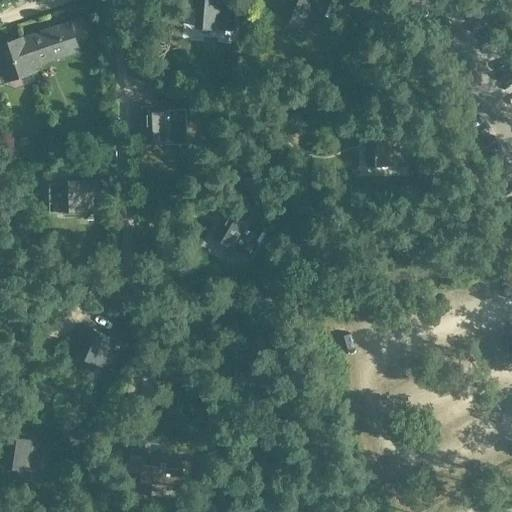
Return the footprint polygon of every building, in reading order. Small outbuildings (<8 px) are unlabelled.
[(196,28),(234,30),(235,0),(193,0),(193,8),(197,8),(196,28)] [(283,20),(319,33),(329,3),(321,0),(289,0),(290,0),(283,20)] [(83,17),(24,35),(34,67),(82,51),(78,40),(89,37),(83,17)] [(36,71),(34,67),(24,35),(0,42),(0,65),(6,82),(36,71)] [(146,143),(184,141),(183,109),(141,111),(141,122),(145,122),(146,143)] [(367,165),(406,165),(405,133),(362,134),(362,146),(367,145),(367,165)] [(100,211),(99,181),(59,182),(59,184),(51,184),(51,200),(63,200),(64,215),(80,215),(80,211),(100,211)] [(247,208),(235,201),(229,211),(226,209),(221,218),(224,220),(214,237),(244,255),(260,230),(238,217),(240,213),(243,215),(247,208)] [(76,355),(112,371),(126,342),(86,325),(82,335),(85,336),(76,355)] [(414,382),(406,370),(385,383),(392,395),(414,382)] [(2,466),(39,473),(44,441),(2,435),(0,446),(4,447),(2,466)] [(138,494),(150,495),(151,483),(179,487),(183,459),(143,454),(138,494)]
